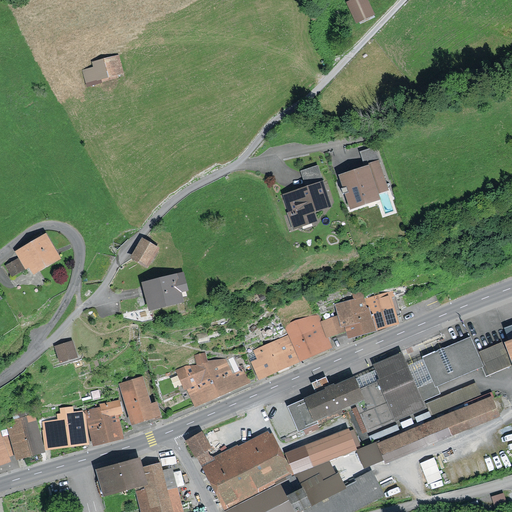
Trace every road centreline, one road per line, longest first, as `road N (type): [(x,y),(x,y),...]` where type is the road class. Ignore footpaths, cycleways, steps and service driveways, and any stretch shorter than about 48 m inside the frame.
road 1 (residential): [(405,0),(238,165),(158,215),(99,293),(27,360)]
road 2 (primary): [(171,431),(511,288)]
road 3 (unclassified): [(0,256),(41,228),(59,227),(77,245),(73,288),(27,360)]
road 4 (primary): [(0,484),(171,431)]
road 5 (residential): [(381,511),(511,480)]
